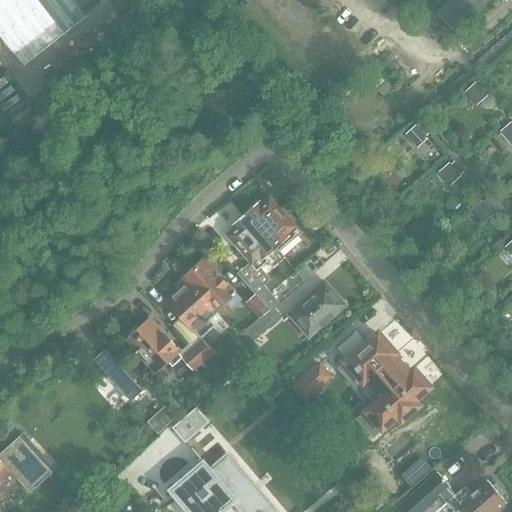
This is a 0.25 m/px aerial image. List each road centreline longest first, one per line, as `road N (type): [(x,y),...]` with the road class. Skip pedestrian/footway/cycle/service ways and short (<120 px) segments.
road 1 (residential): [(511,420),(269,145)]
road 2 (residential): [(0,368),(123,293),(184,219),(269,145)]
